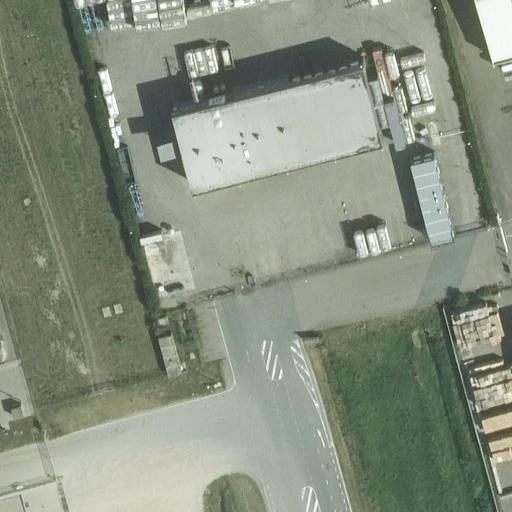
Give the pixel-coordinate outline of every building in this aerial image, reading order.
[(511,0),(478,0),(493,54),(493,56),(494,56),(493,54),(511,49),(511,0)] [(378,69),(369,71),(373,91),(380,119),(390,116),(378,69)] [(288,73),(174,102),(193,180),(383,131),(380,119),(373,91),(297,111),(288,73)] [(433,147),(410,153),(430,235),(453,229),(433,147)] [(168,374),(181,371),(171,332),(158,335),(168,374)] [(13,416),(23,414),(20,404),(11,407),(13,416)]
